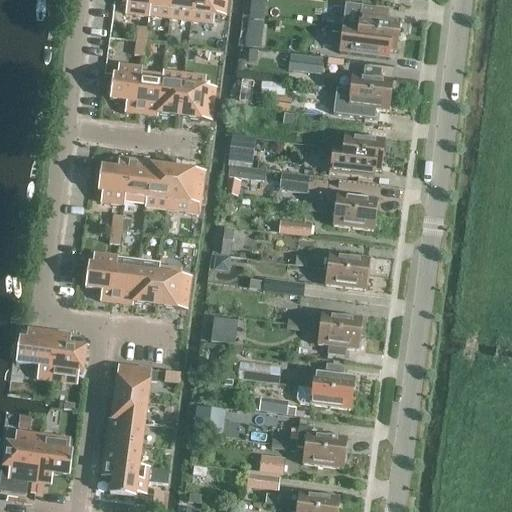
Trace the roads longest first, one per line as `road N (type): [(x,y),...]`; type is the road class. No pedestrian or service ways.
road 1 (unclassified): [(394,511),(462,0)]
road 2 (residential): [(65,129),(38,317),(101,326)]
road 3 (residential): [(76,511),(101,326)]
road 4 (residential): [(81,0),(65,129)]
road 5 (residential): [(65,129),(184,146)]
